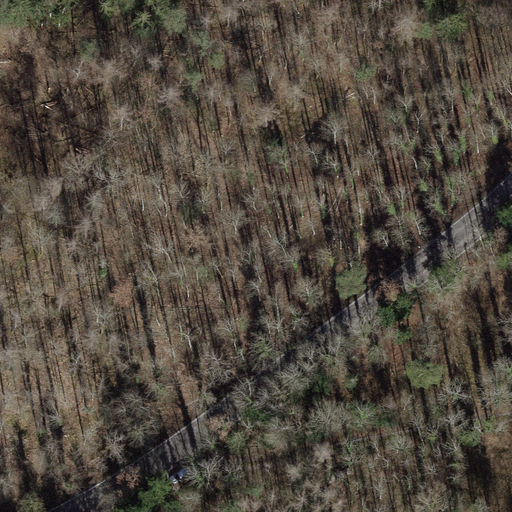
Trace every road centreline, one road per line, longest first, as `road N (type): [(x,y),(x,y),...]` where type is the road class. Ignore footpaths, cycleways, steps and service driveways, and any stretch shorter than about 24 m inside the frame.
road 1 (tertiary): [(71,511),(155,466),(389,293),(511,190)]
road 2 (track): [(511,413),(238,461),(155,466)]
